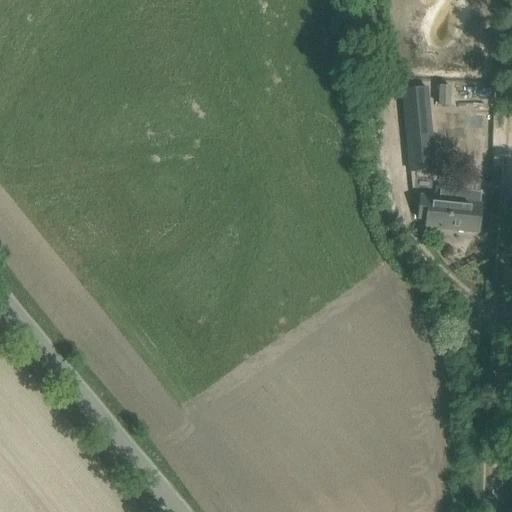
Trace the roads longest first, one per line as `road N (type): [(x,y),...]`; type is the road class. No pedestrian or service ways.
road 1 (track): [(501,302),(456,283),(404,225),(361,0)]
road 2 (unclassified): [(179,511),(0,295)]
road 3 (unclassified): [(495,511),(501,302)]
road 4 (track): [(501,302),(511,111)]
